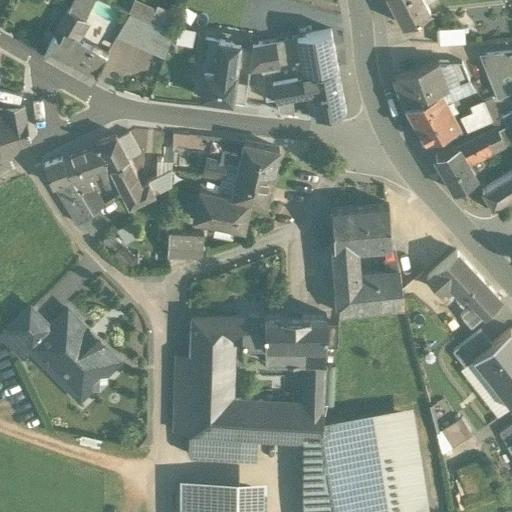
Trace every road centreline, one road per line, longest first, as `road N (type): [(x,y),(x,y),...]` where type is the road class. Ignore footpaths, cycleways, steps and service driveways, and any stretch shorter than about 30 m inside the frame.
road 1 (residential): [(152,283),(311,225),(340,138)]
road 2 (residential): [(144,115),(340,138)]
road 3 (residential): [(152,283),(160,320),(161,479)]
road 4 (residential): [(25,157),(70,231),(105,268),(128,289),(152,283)]
road 5 (residential): [(481,255),(388,140)]
road 6 (residential): [(388,140),(368,80),(357,0)]
